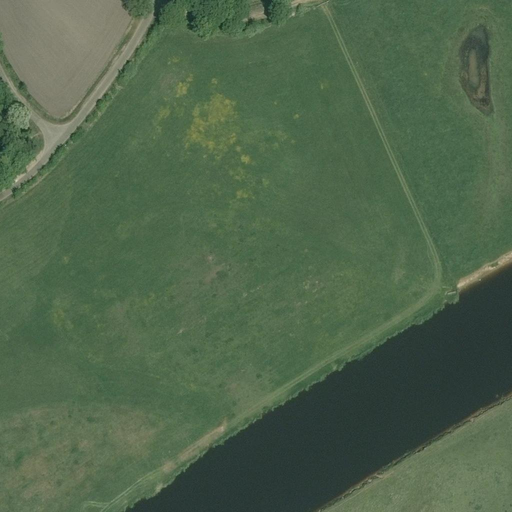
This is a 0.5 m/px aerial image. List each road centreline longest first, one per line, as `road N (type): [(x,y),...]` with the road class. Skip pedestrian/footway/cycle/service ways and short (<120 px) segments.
road 1 (unclassified): [(61,140),(155,0)]
road 2 (track): [(155,3),(238,20),(300,0)]
